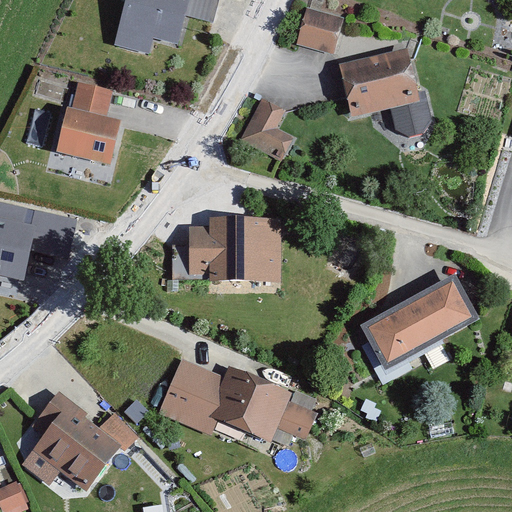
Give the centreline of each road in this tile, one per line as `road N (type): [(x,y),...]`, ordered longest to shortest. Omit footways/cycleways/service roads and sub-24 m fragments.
road 1 (residential): [(190,178),(241,179),(511,253)]
road 2 (residential): [(0,383),(190,178)]
road 3 (residential): [(190,178),(278,0)]
